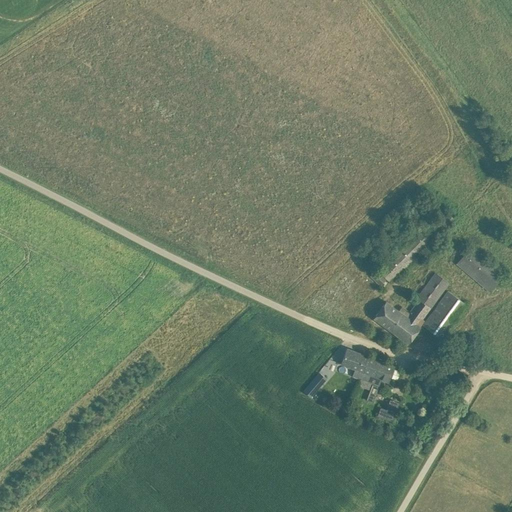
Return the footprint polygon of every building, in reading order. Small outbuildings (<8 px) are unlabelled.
[(406,243),(418,254),(454,218),(447,211),(427,231),(423,227),(406,243)] [(359,256),(364,261),(377,248),(373,243),(359,256)] [(457,264),(489,292),(504,275),(471,247),(457,264)] [(420,326),(424,320),(422,319),(449,282),(448,282),(434,271),(416,297),(418,299),(407,317),(386,301),(374,318),(408,343),(420,327),(420,326)] [(379,286),(383,281),(373,272),(369,276),(379,286)] [(423,325),(441,338),(465,304),(448,291),(423,325)] [(361,379),(362,379),(371,357),(347,348),(341,363),(356,369),(353,376),(361,379)] [(371,357),(362,379),(377,385),(379,378),(389,381),(394,366),(371,357)] [(319,372),(303,390),(311,397),(326,379),(319,372)] [(361,379),(353,376),(351,382),(358,385),(361,379)] [(381,407),(377,416),(392,421),(399,402),(390,399),(386,409),(381,407)]
